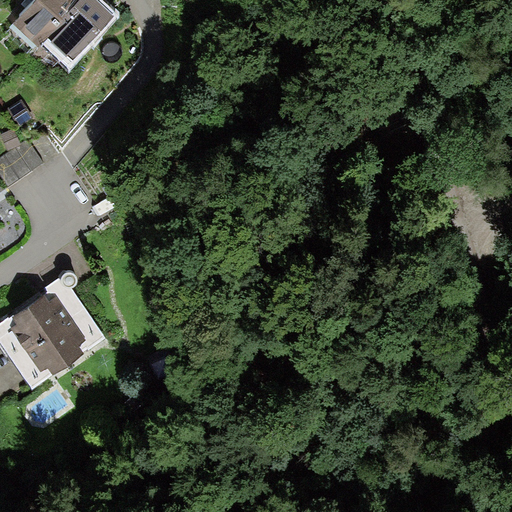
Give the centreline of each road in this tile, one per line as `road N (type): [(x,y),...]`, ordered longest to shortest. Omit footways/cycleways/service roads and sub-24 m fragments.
road 1 (track): [(511,407),(468,231),(386,0)]
road 2 (track): [(151,511),(197,444),(340,335),(473,251)]
